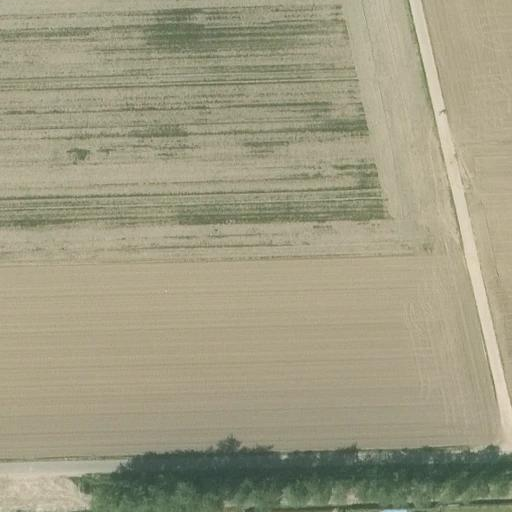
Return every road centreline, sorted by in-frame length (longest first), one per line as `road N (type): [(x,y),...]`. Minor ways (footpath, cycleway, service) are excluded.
road 1 (track): [(0,469),(511,456)]
road 2 (track): [(413,0),(511,434)]
